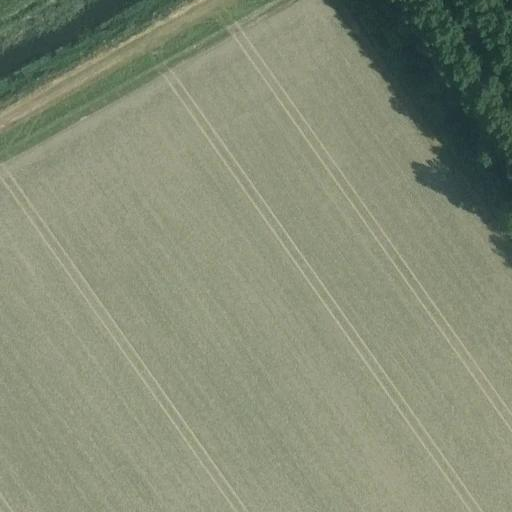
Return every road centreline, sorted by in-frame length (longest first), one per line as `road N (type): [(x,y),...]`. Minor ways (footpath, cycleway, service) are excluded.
road 1 (track): [(0,121),(213,0)]
road 2 (track): [(340,0),(431,129)]
